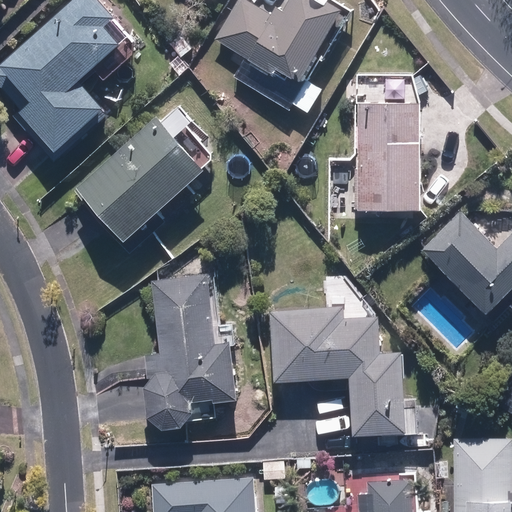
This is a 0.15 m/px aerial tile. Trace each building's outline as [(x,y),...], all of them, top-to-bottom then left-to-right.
[(93,0),(63,0),(0,56),(0,87),(18,108),(9,116),(48,159),(101,112),(87,96),(139,50),(93,0)] [(239,0),(214,43),(291,88),(336,12),(316,0),(285,0),(276,16),(267,11),(265,15),(239,0)] [(420,109),(356,106),(351,218),(416,220),(420,109)] [(153,121),(69,195),(123,257),(162,222),(155,214),(200,174),(153,121)] [(413,255),(480,322),(511,289),(511,237),(507,233),(490,251),(453,215),(413,255)] [(183,407),(233,404),(230,347),(216,347),(212,278),(150,282),(156,379),(154,379),(151,380),(148,381),(145,383),(142,385),(140,387),(138,390),(136,393),(135,396),(134,399),(133,402),(133,406),(133,409),(134,412),(135,415),(137,418),(139,421),(141,424),(143,426),(146,428),(149,429),(152,431),(155,431),(159,432),(162,432),(165,431),(169,430),(172,429),(174,427),(177,425),(180,423),(182,420),(183,417),(183,407)] [(378,309),(266,312),(268,385),(343,383),(345,441),(415,439),(414,396),(398,397),(397,353),(379,353),(378,309)] [(509,439),(449,437),(446,511),(511,511),(511,447),(509,448),(509,439)] [(259,511),(259,480),(151,480),(151,511),(259,511)] [(353,511),(429,511),(430,509),(408,509),(408,484),(368,484),(368,499),(354,499),(353,511)]
